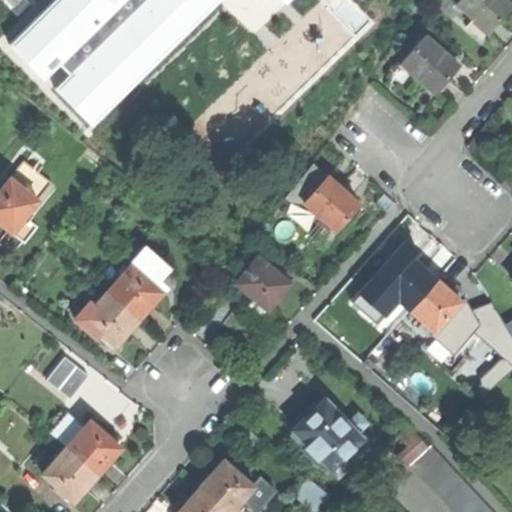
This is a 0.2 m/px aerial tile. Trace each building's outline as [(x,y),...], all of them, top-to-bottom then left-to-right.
[(54,87),(92,124),(217,0),(48,0),(5,41),(45,80),(60,65),(68,74),(54,87)] [(473,18),(488,31),(499,19),(511,5),(506,0),(458,0),(456,3),(473,18)] [(481,39),(488,31),(473,18),(466,26),(481,39)] [(400,63),(433,93),(446,78),(458,65),(424,36),(400,63)] [(11,176),(39,198),(50,184),(22,161),(11,176)] [(302,203),(303,202),(327,176),(313,163),(285,197),(290,201),(302,203)] [(24,216),(39,198),(11,176),(1,187),(0,188),(0,223),(11,232),(24,216)] [(322,219),(335,230),(358,204),(341,188),(327,176),(303,202),(322,219)] [(37,226),(24,216),(11,232),(24,242),(37,226)] [(327,239),(335,230),(322,219),(314,227),(327,239)] [(398,300),(409,309),(436,279),(424,268),(412,258),(418,251),(404,239),(384,262),(357,292),(360,294),(384,316),(398,300)] [(146,282),(151,286),(158,279),(167,268),(145,248),(130,264),(148,280),(146,282)] [(249,294),(267,309),(289,282),(281,275),(257,255),(235,282),(244,290),(249,294)] [(160,294),(151,286),(146,282),(148,280),(130,264),(107,291),(139,318),(150,305),(160,294)] [(433,331),(460,300),(447,289),(436,279),(409,309),(433,331)] [(94,305),(83,318),(100,333),(102,331),(116,344),(128,330),(139,318),(107,291),(94,305)] [(384,316),(360,294),(352,303),(377,324),(384,316)] [(464,297),(460,300),(433,331),(439,337),(453,349),(456,351),(473,332),(480,324),(476,317),(464,297)] [(502,357),(511,366),(511,335),(505,324),(494,306),(476,317),(480,324),(473,332),(502,357)] [(445,358),(453,349),(439,337),(431,346),(445,358)] [(88,375),(64,357),(46,380),(69,399),(88,375)] [(480,378),(482,397),(511,370),(511,366),(502,357),(480,378)] [(319,457),(338,477),(360,456),(352,448),(361,438),(324,399),(308,414),(292,429),(306,443),(302,446),(315,460),(319,457)] [(66,416),(51,434),(65,447),(81,429),(66,416)] [(65,447),(97,475),(110,460),(119,451),(104,438),(106,436),(89,421),(81,429),(65,447)] [(395,457),(405,468),(410,463),(428,447),(410,427),(399,437),(407,446),(395,457)] [(410,463),(456,511),(493,511),(430,445),(428,447),(410,463)] [(61,488),(74,500),(86,487),(97,475),(65,447),(56,457),(41,474),(59,489),(61,488)] [(199,486),(227,511),(229,511),(239,502),(247,510),(256,500),(247,492),(253,486),(236,471),(235,473),(222,461),(210,474),(199,486)] [(227,511),(199,486),(188,499),(177,511),(227,511)]
